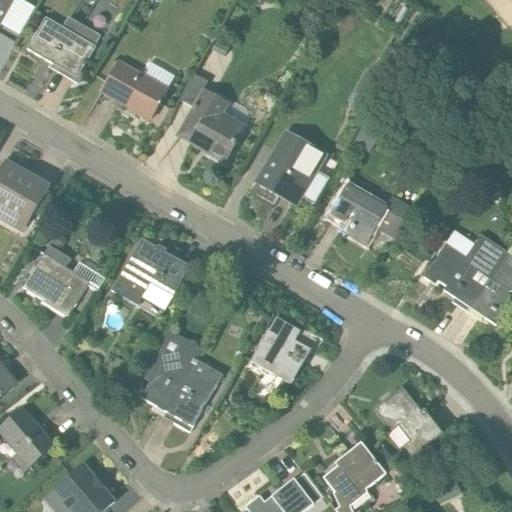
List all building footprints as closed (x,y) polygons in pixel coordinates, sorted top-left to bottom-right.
[(0,0),(0,27),(16,0),(0,0)] [(96,48),(95,47),(62,28),(46,19),(27,51),(53,66),(54,64),(77,77),(83,67),(84,68),(96,48)] [(211,51),(224,58),(229,50),(216,42),(211,51)] [(161,106),(160,106),(168,92),(141,77),(141,76),(119,64),(102,94),(126,108),(127,107),(151,121),(159,108),(160,108),(161,106)] [(387,85),(366,73),(355,93),(376,105),(387,85)] [(241,135),(219,123),(223,115),(229,105),(204,91),(193,110),(177,138),(224,165),(241,135)] [(352,145),(369,156),(380,138),(362,127),(352,145)] [(314,172),(323,156),(288,136),(259,186),(294,206),(299,197),(313,205),(327,180),(314,172)] [(35,214),(50,187),(49,187),(48,188),(6,163),(7,162),(6,161),(0,171),(0,206),(22,219),(27,209),(35,214)] [(347,189),(330,219),(353,232),(355,230),(370,239),(375,229),(395,240),(412,211),(411,210),(409,214),(396,207),(398,203),(392,199),(385,211),(347,189)] [(444,292),(470,310),(507,254),(481,236),(466,259),(446,245),(424,279),(430,283),(433,279),(446,288),(444,292)] [(125,270),(173,298),(190,269),(142,240),(125,270)] [(511,257),(507,254),(470,310),(496,327),(511,303),(511,257)] [(44,255),(23,289),(69,318),(89,286),(97,291),(105,278),(79,261),(71,272),(44,255)] [(238,281),(220,270),(214,280),(232,291),(238,281)] [(251,363),(291,386),(311,351),(295,342),(301,333),(276,319),(251,363)] [(141,399),(167,414),(191,372),(203,351),(198,348),(196,344),(192,341),(187,342),(184,343),(173,362),(165,357),(150,382),(141,399)] [(0,398),(16,385),(0,366),(0,398)] [(191,372),(167,414),(177,420),(174,425),(190,434),(196,424),(223,376),(212,369),(205,381),(191,372)] [(398,428),(418,453),(443,435),(424,411),(422,413),(402,388),(373,410),(391,434),(398,428)] [(0,430),(0,433),(30,468),(54,448),(23,411),(0,430)] [(339,511),(366,492),(386,476),(361,444),(347,456),(350,459),(338,464),(339,467),(323,479),(334,493),(332,496),(338,509),(339,511)] [(388,469),(396,462),(383,448),(376,455),(388,469)] [(104,511),(115,503),(103,489),(102,490),(83,468),(54,492),(70,511),(104,511)] [(246,509),(248,511),(306,511),(314,506),(294,481),(265,504),(260,498),(246,509)] [(432,495),(438,505),(454,495),(448,485),(432,495)]
